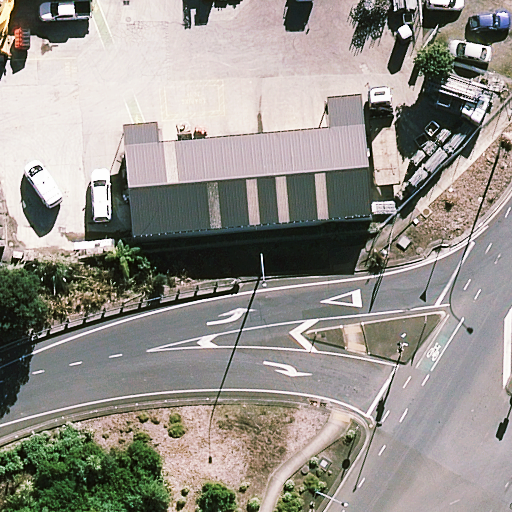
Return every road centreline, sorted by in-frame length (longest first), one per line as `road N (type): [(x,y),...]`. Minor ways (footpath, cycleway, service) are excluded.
road 1 (trunk): [(3,395),(145,331),(511,264)]
road 2 (trunk): [(3,395),(190,368),(261,369),(319,375),(431,407)]
road 3 (secondary): [(431,407),(511,273)]
road 4 (secondary): [(370,511),(431,407)]
